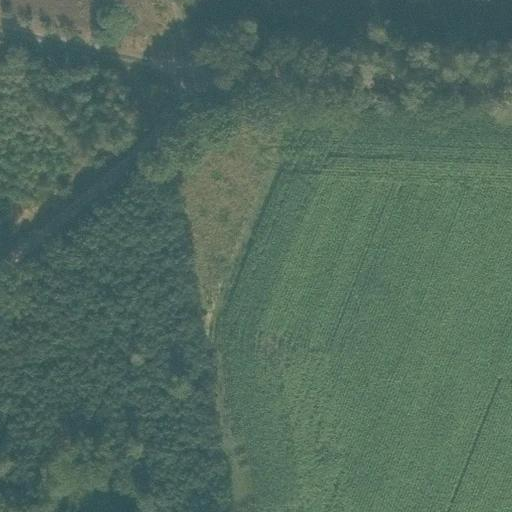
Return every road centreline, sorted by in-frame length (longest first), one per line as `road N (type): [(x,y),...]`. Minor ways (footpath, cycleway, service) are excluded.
road 1 (track): [(211,79),(511,89)]
road 2 (track): [(211,79),(180,116),(0,267)]
road 3 (track): [(0,28),(211,79)]
